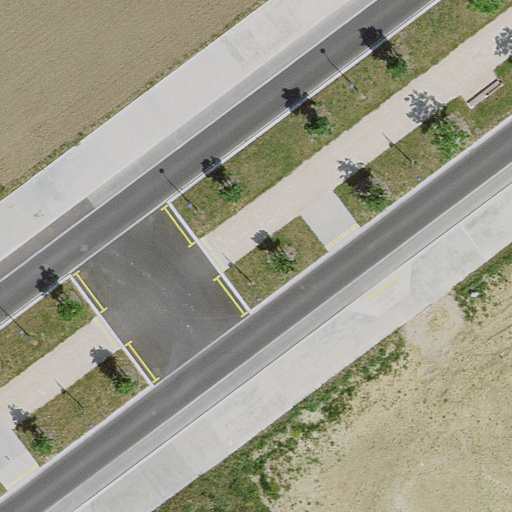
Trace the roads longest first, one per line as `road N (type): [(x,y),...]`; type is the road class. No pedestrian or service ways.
road 1 (residential): [(19,511),(511,142)]
road 2 (residential): [(401,0),(0,298)]
